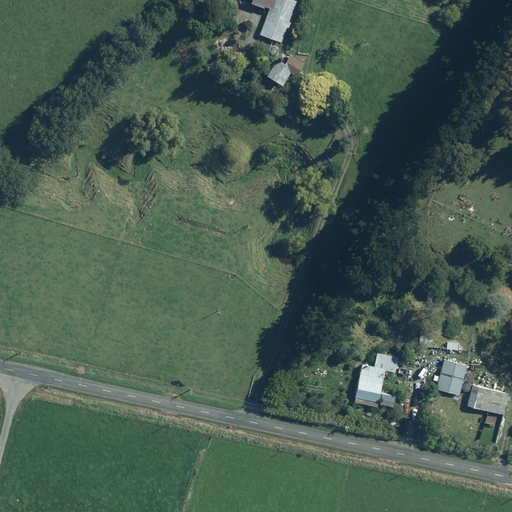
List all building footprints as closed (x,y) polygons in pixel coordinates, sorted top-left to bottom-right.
[(259,34),(281,42),(296,1),(292,0),(245,0),(264,7),(264,6),(269,7),(259,34)] [(289,72),(296,76),(304,62),(281,49),(266,75),(282,84),(289,72)] [(398,183),(387,175),(381,184),(392,192),(398,183)] [(459,326),(460,318),(450,317),(449,325),(459,326)] [(431,326),(420,325),(418,345),(430,346),(431,326)] [(459,342),(433,341),(433,348),(459,349),(459,342)] [(373,364),(360,362),(353,402),(377,406),(378,404),(393,407),(395,394),(380,391),(384,369),(394,371),(397,356),(375,352),(373,364)] [(431,380),(438,382),(437,389),(459,394),(466,365),(444,359),(440,374),(433,372),(431,380)] [(472,384),(466,405),(503,414),(509,393),(472,384)] [(501,418),(489,414),(486,424),(498,427),(501,418)]
